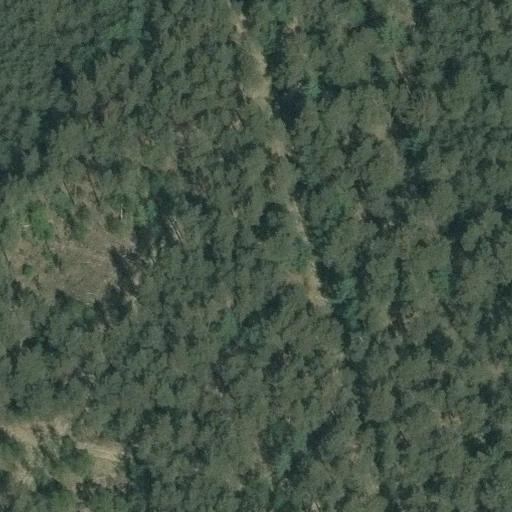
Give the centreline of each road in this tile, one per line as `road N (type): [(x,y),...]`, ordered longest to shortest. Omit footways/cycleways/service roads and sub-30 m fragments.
road 1 (track): [(13,511),(317,0)]
road 2 (track): [(216,0),(366,511)]
road 3 (track): [(0,422),(377,511)]
